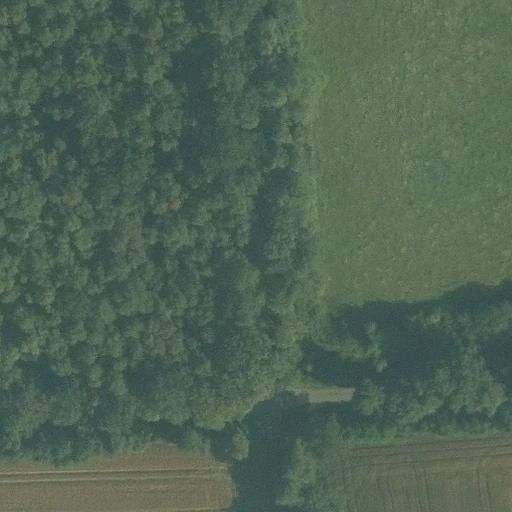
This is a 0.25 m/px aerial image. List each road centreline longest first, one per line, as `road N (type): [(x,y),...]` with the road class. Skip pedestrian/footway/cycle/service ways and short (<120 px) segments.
road 1 (track): [(265,401),(238,0)]
road 2 (unclassified): [(0,407),(265,401)]
road 3 (unclassified): [(265,401),(511,384)]
